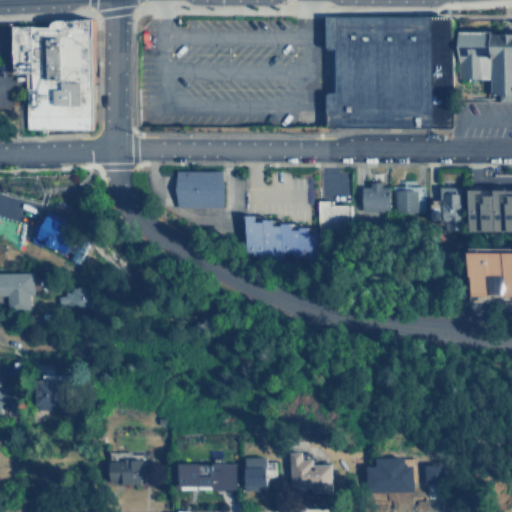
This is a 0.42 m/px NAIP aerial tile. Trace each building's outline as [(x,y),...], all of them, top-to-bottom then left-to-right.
[(325,15),(447,15),(447,125),(325,125),(325,15)] [(91,127),(24,127),(24,81),(12,81),(12,25),(49,25),(49,23),(50,21),(51,19),(52,18),(55,18),(56,18),(91,18),(91,127)] [(454,28),(511,28),(511,101),(495,101),(495,93),(486,93),(486,78),(457,78),(457,59),(454,59),(454,28)] [(176,206),(225,208),(226,171),(177,170),(176,206)] [(361,210),(389,210),(390,185),(362,184),(361,210)] [(442,219),(442,231),(459,231),(460,186),(439,186),(438,201),(429,201),(428,219),(442,219)] [(395,212),(417,212),(418,188),(395,187),(395,212)] [(511,189),(468,189),(468,230),(511,230),(511,189)] [(329,204),(329,199),(316,200),(317,227),(347,226),(347,204),(329,204)] [(67,253),(68,249),(83,256),(87,245),(65,235),(72,221),(48,210),(36,239),(67,253)] [(317,257),(317,232),(308,232),(308,227),(291,227),(291,223),(273,222),(273,219),(255,219),(255,215),(245,215),(244,257),(317,257)] [(511,294),(511,249),(471,248),(470,293),(511,294)] [(30,273),(0,272),(0,296),(4,296),(4,308),(30,308),(30,273)] [(87,287),(66,286),(65,295),(59,295),(58,305),(87,306),(87,287)] [(65,374),(50,374),(50,368),(35,368),(34,395),(37,395),(36,409),(46,410),(46,406),(65,407),(65,374)] [(0,403),(8,403),(8,382),(0,382),(0,403)] [(332,492),(332,463),(313,463),(313,458),(304,458),(304,451),(290,451),(290,489),(310,489),(310,492),(332,492)] [(147,457),(111,456),(110,482),(146,483),(147,457)] [(267,456),(244,456),(245,490),(268,490),(267,456)] [(368,464),(367,490),(415,491),(416,465),(406,465),(406,457),(377,456),(377,465),(368,464)] [(237,462),(183,461),(182,485),(236,487),(237,462)] [(426,496),(442,496),(442,463),(426,463),(426,496)]
